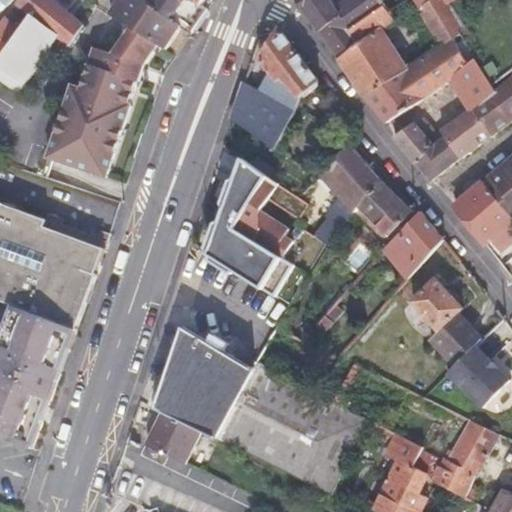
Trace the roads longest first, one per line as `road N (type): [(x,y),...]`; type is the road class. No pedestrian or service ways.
road 1 (secondary): [(243,0),(62,511)]
road 2 (residential): [(272,0),(511,300)]
